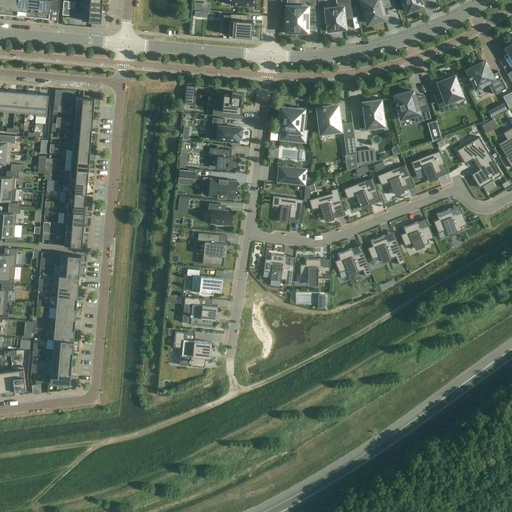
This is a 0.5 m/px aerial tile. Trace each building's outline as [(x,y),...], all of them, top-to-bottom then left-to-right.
[(6,0),(5,14),(16,15),(17,0),(6,0)] [(17,0),(16,15),(27,16),(28,0),(17,0)] [(28,0),(27,16),(38,17),(39,0),(28,0)] [(39,0),(38,17),(49,18),(50,9),(59,10),(59,0),(39,0)] [(83,0),(83,9),(102,11),(102,0),(83,0)] [(302,0),(303,6),(287,6),(287,18),(286,18),(286,20),(285,20),(285,33),(296,33),(296,31),(307,31),(307,17),(316,17),(315,0),(302,0)] [(352,14),(349,0),(336,0),(337,5),(335,5),(335,7),(325,8),(326,19),(326,21),(326,23),(326,25),(327,30),(327,32),(334,31),(333,29),(346,28),(344,16),(352,14)] [(361,0),(368,23),(376,21),(376,19),(385,17),(381,3),(389,1),(388,0),(361,0)] [(402,0),(407,12),(423,6),(420,0),(402,0)] [(102,11),(83,9),(82,20),(101,22),(102,11)] [(230,15),(230,16),(229,35),(237,36),(237,37),(243,37),(243,36),(251,37),(252,27),(253,21),(246,21),(246,15),(247,16),(247,15),(230,14),(230,15)] [(471,77),(476,88),(487,82),(494,94),(507,88),(498,71),(492,74),(485,61),(475,66),(472,65),(470,67),(469,69),(467,70),(470,76),(469,76),(470,78),(471,77)] [(436,99),(441,112),(454,107),(452,100),(463,96),(455,75),(447,79),(446,76),(438,79),(439,82),(438,82),(443,96),(436,99)] [(185,95),(192,96),(193,86),(186,85),(185,95)] [(5,90),(4,111),(14,112),(16,91),(5,90)] [(16,91),(14,112),(25,113),(27,92),(16,91)] [(220,95),(219,107),(218,107),(218,109),(213,109),(213,115),(229,117),(230,111),(237,111),(240,111),(240,105),(243,105),(243,101),(244,93),(238,93),(232,92),(232,91),(231,91),(231,95),(228,95),(228,94),(220,93),(219,93),(219,95),(220,95)] [(414,114),(416,122),(430,118),(430,117),(429,117),(425,106),(427,105),(426,105),(417,107),(413,91),(403,93),(403,92),(394,95),(396,101),(396,104),(397,104),(401,118),(414,114)] [(27,92),(25,113),(35,113),(36,113),(37,93),(27,92)] [(36,113),(35,113),(35,116),(47,117),(49,94),(37,93),(36,113)] [(83,95),(82,97),(74,96),(73,107),(93,109),(94,98),(89,98),(90,96),(83,95)] [(357,115),(360,131),(367,130),(367,128),(383,125),(384,128),(385,128),(383,116),(381,100),(388,99),(370,101),(363,102),(365,114),(357,115)] [(500,104),(490,108),(492,114),(503,110),(500,104)] [(332,133),(331,131),(341,130),(338,107),(330,108),(330,106),(325,107),(325,106),(323,106),(323,107),(317,108),(319,122),(317,123),(318,123),(319,133),(331,131),(331,133),(332,133)] [(72,118),(92,120),(93,109),(73,107),(72,107),(71,118),(72,118)] [(304,140),(305,137),(305,130),(308,130),(308,129),(304,129),(305,122),(302,122),(303,112),(296,111),(294,111),(295,109),(281,107),(278,130),(286,131),(285,135),(286,135),(286,138),(304,140)] [(71,128),(92,130),(92,120),(72,118),(71,128)] [(225,119),(213,118),(212,130),(218,130),(217,139),(239,141),(240,135),(242,136),(243,128),(225,126),(225,119)] [(511,120),(510,121),(511,124),(511,127),(503,133),(507,139),(499,143),(506,156),(506,157),(511,167),(511,120)] [(71,139),(91,141),(92,130),(71,128),(71,139)] [(0,152),(10,153),(11,143),(14,143),(15,136),(1,135),(0,141),(0,152)] [(356,153),(353,136),(344,138),(347,155),(356,153)] [(480,137),(457,151),(466,164),(474,159),(477,164),(491,156),(480,137)] [(72,150),(90,151),(91,141),(71,139),(70,150),(72,150)] [(231,156),(231,150),(209,147),(209,152),(210,153),(210,155),(217,156),(216,168),(227,169),(227,168),(237,169),(238,160),(234,160),(235,157),(231,156)] [(376,160),(372,160),(370,149),(357,151),(359,163),(376,160)] [(71,160),(89,162),(90,151),(72,150),(71,160)] [(434,152),(411,161),(415,171),(424,168),(429,181),(438,177),(436,173),(441,171),(439,165),(444,163),(440,151),(434,153),(434,152)] [(0,162),(9,164),(10,153),(0,152),(0,162)] [(480,170),(472,175),(480,188),(502,175),(491,156),(477,164),(480,170)] [(70,171),(88,172),(89,162),(71,160),(70,171)] [(11,164),(11,171),(18,171),(23,172),(23,165),(11,164)] [(400,166),(377,175),(382,185),(390,182),(395,194),(404,191),(402,186),(407,184),(405,179),(411,176),(406,164),(400,167),(400,166)] [(304,183),(305,170),(280,167),(278,180),(304,183)] [(0,187),(16,189),(14,189),(15,177),(18,178),(18,171),(11,171),(6,170),(6,176),(0,175),(0,187)] [(180,170),(179,177),(195,178),(195,171),(180,170)] [(69,181),(87,183),(88,172),(70,171),(69,181)] [(210,178),(209,196),(234,198),(236,181),(210,178)] [(366,179),(344,189),(348,199),(356,195),(361,208),(371,204),(369,200),(374,198),(371,192),(377,190),(372,178),(367,180),(366,179)] [(68,192),(86,194),(87,183),(69,181),(68,192)] [(0,199),(9,200),(8,206),(20,207),(21,201),(15,201),(16,189),(0,187),(0,199)] [(65,202),(85,204),(86,194),(68,192),(66,191),(65,202)] [(333,193),(309,199),(312,210),(321,207),(325,220),(334,218),(333,213),(338,212),(336,206),(342,204),(339,192),(333,193)] [(273,195),(272,206),(281,207),(279,221),(289,222),(290,217),(295,218),(296,212),(302,213),(303,200),(297,199),(297,198),(273,195)] [(64,213),(84,215),(85,204),(65,202),(64,213)] [(220,210),(221,204),(209,203),(208,209),(212,210),(211,223),(215,223),(215,225),(223,226),(224,224),(231,225),(232,211),(220,210)] [(0,223),(15,225),(16,213),(19,214),(20,207),(8,206),(8,212),(0,211),(0,223)] [(438,220),(433,222),(437,233),(445,230),(447,236),(461,230),(460,227),(466,225),(461,213),(455,215),(454,213),(452,214),(450,209),(436,215),(438,220)] [(63,224),(84,225),(84,215),(64,213),(63,223),(63,224)] [(405,233),(400,235),(405,246),(412,243),(414,249),(429,243),(427,240),(433,238),(428,226),(423,228),(422,226),(419,227),(417,222),(403,228),(405,233)] [(14,236),(15,225),(0,223),(0,235),(5,236),(5,242),(17,243),(17,237),(14,236)] [(61,234),(83,236),(84,225),(63,224),(63,223),(62,223),(61,234)] [(226,256),(228,243),(226,243),(218,242),(219,235),(198,233),(198,241),(205,242),(203,254),(202,264),(223,266),(224,256),(226,256)] [(83,236),(61,234),(60,245),(82,247),(83,236)] [(372,246),(367,248),(372,260),(379,257),(382,262),(396,257),(394,253),(400,251),(395,239),(390,241),(389,239),(386,241),(384,236),(370,241),(372,246)] [(0,265),(15,267),(17,249),(5,248),(4,254),(0,253),(0,265)] [(339,259),(334,261),(339,273),(346,270),(349,276),(363,270),(362,267),(367,264),(362,252),(357,255),(356,253),(353,254),(351,249),(337,254),(339,259)] [(81,256),(61,254),(60,265),(80,267),(81,256)] [(265,259),(264,271),(263,277),(271,278),(270,286),(279,287),(282,286),(283,279),(286,280),(286,286),(292,287),(294,264),(288,264),(288,262),(285,261),(286,256),(271,254),(270,259),(265,259)] [(300,265),(300,278),(308,277),(308,284),(323,283),(323,280),(329,280),(329,267),(323,267),(323,265),(320,265),(320,259),(305,260),(305,265),(300,265)] [(13,284),(15,267),(0,265),(0,277),(2,277),(1,283),(13,284)] [(80,267),(60,265),(59,276),(79,277),(80,267)] [(221,288),(222,278),(199,276),(199,270),(187,269),(187,275),(193,275),(191,289),(199,289),(199,293),(212,294),(213,291),(221,292),(221,288)] [(79,277),(59,276),(58,286),(78,288),(79,277)] [(13,290),(13,284),(1,283),(1,289),(0,289),(0,300),(7,302),(8,290),(13,290)] [(78,288),(58,286),(57,296),(57,297),(77,299),(78,288)] [(57,297),(57,296),(55,296),(54,308),(56,308),(76,309),(77,299),(57,297)] [(191,316),(190,325),(216,327),(218,306),(200,305),(201,298),(185,296),(184,304),(192,305),(191,313),(190,313),(190,315),(191,316)] [(6,313),(7,302),(0,300),(0,318),(8,320),(8,313),(6,313)] [(56,308),(55,318),(75,320),(76,309),(56,308)] [(75,320),(55,318),(55,326),(55,328),(54,329),(75,331),(75,320)] [(54,329),(55,328),(52,328),(51,340),(54,340),(74,341),(75,331),(54,329)] [(205,358),(208,358),(210,358),(211,352),(212,342),(194,340),(184,339),(185,332),(175,331),(175,332),(174,346),(173,346),(173,347),(182,348),(182,354),(180,354),(180,355),(191,356),(191,359),(189,359),(189,362),(190,362),(190,366),(204,367),(205,358)] [(54,340),(53,350),(73,352),(74,341),(54,340)] [(73,352),(53,350),(52,360),(52,361),(72,363),(73,352)] [(52,361),(52,360),(49,360),(48,372),(51,372),(71,373),(72,363),(52,361)] [(15,390),(26,389),(23,366),(12,368),(12,370),(13,370),(15,390)] [(12,370),(2,372),(4,392),(15,390),(13,370),(12,370)] [(51,372),(51,374),(50,383),(57,383),(57,385),(70,383),(71,373),(51,372)]
